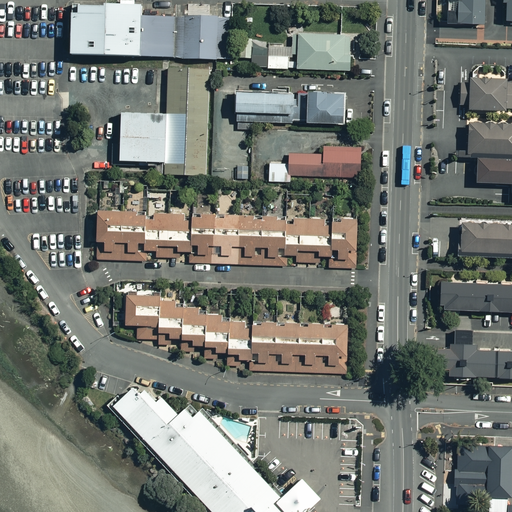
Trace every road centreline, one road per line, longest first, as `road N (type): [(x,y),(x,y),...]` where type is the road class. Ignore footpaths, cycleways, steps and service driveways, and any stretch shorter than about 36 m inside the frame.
road 1 (residential): [(49,288),(102,349),(190,384),(245,396),(399,403)]
road 2 (residential): [(399,282),(119,271),(49,288)]
road 3 (secondary): [(405,52),(399,264)]
road 4 (secondary): [(399,282),(399,403)]
